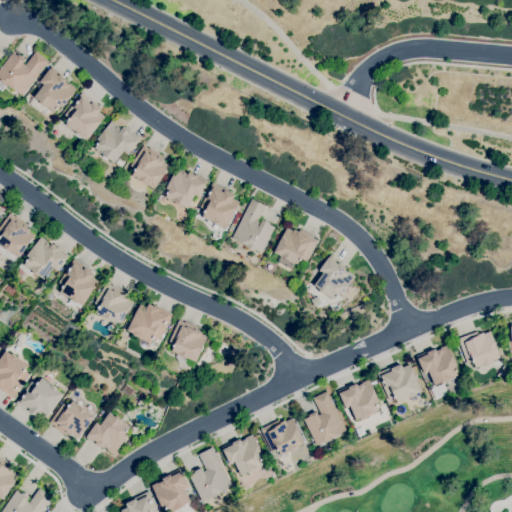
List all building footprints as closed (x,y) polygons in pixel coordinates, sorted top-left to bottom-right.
[(21,95),(8,85),(7,87),(0,81),(0,80),(1,79),(0,78),(0,68),(13,52),(18,56),(19,55),(25,59),(22,63),(25,65),(36,51),(48,60),(21,95)] [(54,112),(51,110),(51,111),(39,102),(40,101),(35,97),(44,84),(40,81),(49,69),(59,76),(60,74),(67,79),(65,82),(68,85),(69,83),(76,88),(62,107),(59,105),(54,112)] [(87,140),(81,135),(81,136),(65,124),(70,118),(65,114),(82,92),(93,101),(92,102),(101,109),(98,112),(105,117),(87,140)] [(115,163),(109,158),(108,159),(96,150),(97,150),(94,148),(100,141),(97,139),(111,121),(121,129),(122,128),(129,133),(138,140),(126,154),(123,152),(115,163)] [(154,189),(148,185),(147,186),(132,176),(136,170),(130,166),(143,145),(148,149),(149,147),(161,155),(160,157),(164,160),(163,162),(169,166),(154,189)] [(187,208),(181,205),(180,206),(167,200),(168,199),(165,198),(169,190),(166,188),(177,168),(188,174),(189,172),(197,176),(196,178),(206,183),(199,197),(194,195),(187,208)] [(226,228),(220,225),(219,226),(202,218),(205,211),(199,208),(212,182),(225,189),(224,190),(234,195),(232,199),(239,202),(226,228)] [(261,253),(255,250),(254,251),(245,247),(246,246),(231,238),(251,199),(265,206),(257,222),(260,223),(262,219),(269,223),(268,224),(274,227),(261,253)] [(13,261),(0,251),(0,237),(1,236),(0,235),(0,225),(9,213),(15,217),(16,216),(27,224),(25,226),(30,230),(29,231),(34,235),(18,257),(16,256),(13,261)] [(296,265),(280,257),(280,256),(274,252),(286,228),(293,231),(293,229),(298,232),(300,229),(312,236),(311,237),(317,240),(306,262),(300,259),(297,264),(296,265)] [(44,279),(38,275),(37,276),(32,272),(30,276),(18,267),(22,263),(24,265),(30,258),(26,255),(41,237),(47,242),(47,243),(50,246),(52,244),(58,249),(59,248),(68,255),(56,271),(53,268),(44,279)] [(334,300),(331,298),(330,300),(319,291),(320,289),(314,285),(323,272),(319,270),(329,257),(337,264),(338,262),(345,267),(345,268),(355,277),(341,295),(338,294),(334,300)] [(82,306),(76,302),(76,303),(59,292),(63,286),(58,283),(73,259),(86,267),(85,268),(94,274),(92,277),(98,281),(82,306)] [(119,325),(112,322),(112,323),(95,313),(99,307),(93,303),(106,282),(112,286),(112,285),(124,292),(123,294),(127,297),(126,298),(133,302),(119,325)] [(314,308),(327,301),(322,291),(308,298),(314,308)] [(151,343),(133,335),(134,334),(127,331),(140,304),(147,307),(148,304),(159,309),(159,308),(172,314),(159,340),(153,337),(151,341),(152,342),(151,343)] [(196,362),(189,359),(189,360),(171,352),(174,346),(168,343),(179,320),(185,323),(185,322),(197,327),(196,330),(201,332),(201,333),(207,336),(196,362)] [(475,368),(473,361),(467,363),(458,339),(476,332),(477,335),(483,332),(484,334),(490,331),(500,357),(488,361),(489,363),(475,368)] [(435,385),(428,371),(424,373),(418,359),(428,354),(427,352),(435,349),(436,351),(441,349),(440,348),(447,345),(457,366),(454,368),(457,375),(455,376),(455,377),(442,383),(442,382),(435,385)] [(13,398),(0,388),(0,358),(5,351),(12,355),(12,354),(17,357),(17,358),(26,365),(23,370),(29,375),(13,398)] [(398,403),(394,396),(388,399),(377,373),(389,368),(390,371),(391,371),(391,369),(401,364),(402,368),(409,364),(421,391),(415,394),(415,395),(398,403)] [(46,418),(39,414),(37,417),(33,414),(32,415),(16,403),(32,380),(37,384),(41,379),(52,386),(57,389),(56,390),(62,394),(46,418)] [(356,420),(351,407),(346,409),(339,393),(349,389),(349,387),(356,383),(357,386),(362,384),(362,382),(369,379),(378,400),(375,402),(378,410),(356,420)] [(316,445),(303,419),(309,416),(309,415),(316,411),(318,415),(320,414),(312,398),(326,391),(346,431),(331,438),(332,439),(323,444),(323,442),(316,445)] [(78,439),(72,435),(71,436),(67,433),(65,435),(54,427),(55,426),(49,422),(63,402),(69,407),(73,401),(77,404),(77,403),(88,411),(87,411),(94,416),(78,439)] [(113,455),(107,450),(108,449),(103,446),(102,448),(97,444),(97,445),(85,437),(96,422),(100,425),(109,412),(129,426),(124,433),(127,436),(113,455)] [(281,456),(278,449),(272,452),(260,429),(279,420),(280,423),(285,420),(285,421),(292,418),(304,442),(297,446),(298,448),(281,456)] [(241,475),(234,462),(230,465),(223,449),(233,444),(232,443),(239,439),(240,441),(245,439),(244,438),(252,434),(262,455),(259,457),(263,465),(241,475)] [(202,501),(189,476),(195,473),(194,471),(201,467),(203,471),(206,470),(198,454),(212,447),(232,487),(216,495),(217,496),(209,500),(208,498),(202,501)] [(3,498),(0,496),(0,457),(11,465),(9,467),(13,470),(13,471),(19,476),(3,498)] [(171,511),(169,511),(165,504),(161,506),(151,485),(158,482),(158,483),(163,481),(162,479),(170,475),(170,473),(180,469),(188,486),(184,488),(190,501),(184,504),(185,506),(171,511)] [(41,511),(0,511),(16,490),(22,494),(23,493),(29,497),(26,500),(29,502),(39,488),(52,497),(41,511)] [(121,511),(127,507),(125,503),(135,499),(135,498),(148,491),(157,511),(121,511)]
